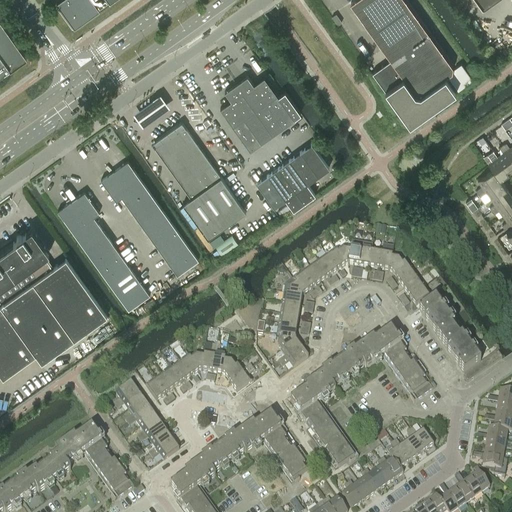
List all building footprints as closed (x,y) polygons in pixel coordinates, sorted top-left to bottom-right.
[(56,0),(57,0),(56,1),(72,22),(73,22),(74,24),(99,6),(98,4),(103,0),(56,0)] [(354,0),(350,3),(390,59),(388,61),(385,57),(373,66),(375,69),(372,72),(392,100),(409,124),(455,91),(444,76),(451,71),(452,66),(405,0),(354,0)] [(331,16),(337,25),(341,22),(336,13),(331,16)] [(0,72),(8,67),(9,69),(10,69),(26,58),(26,57),(0,20),(0,72)] [(448,76),(458,90),(472,80),(460,63),(454,68),(453,72),(448,76)] [(236,83),(255,110),(266,102),(277,94),(264,76),(253,84),(247,75),(236,83)] [(233,125),(244,117),(255,110),(236,83),(224,91),(230,100),(220,107),(233,125)] [(278,96),(277,94),(266,102),(283,126),(300,114),(284,91),(278,96)] [(160,93),(133,113),(142,126),(170,107),(160,93)] [(283,126),(266,102),(255,110),(272,134),(283,126)] [(255,110),(244,117),(261,142),(272,134),(255,110)] [(261,142),(244,117),(233,125),(250,150),(261,142)] [(509,118),(503,123),(507,128),(511,124),(511,122),(510,119),(509,118)] [(245,211),(181,121),(155,140),(156,142),(156,146),(154,147),(190,197),(182,203),(207,238),(245,211)] [(311,143),(300,151),(318,175),(329,167),(311,143)] [(506,143),(502,144),(511,158),(511,145),(509,148),(506,143)] [(508,172),(511,169),(511,158),(502,144),(499,147),(503,152),(497,156),(508,172)] [(307,183),(318,175),(300,151),(289,158),(307,183)] [(508,172),(497,156),(492,160),(487,154),(483,157),(488,164),(492,169),(493,169),(499,178),(508,172)] [(307,183),(289,158),(278,166),(296,191),(304,202),(315,194),(307,183)] [(114,169),(129,190),(142,181),(127,160),(114,169)] [(278,166),(267,174),(285,199),(293,210),(304,202),(296,191),(278,166)] [(115,200),(121,196),(129,190),(114,169),(100,179),(115,200)] [(493,169),(492,169),(477,180),(481,186),(476,190),(478,194),(499,178),(493,169)] [(274,206),(285,199),(267,174),(256,182),(274,206)] [(490,198),(506,187),(499,178),(478,194),(481,196),(486,192),(490,198)] [(135,216),(156,200),(142,181),(129,190),(121,196),(135,216)] [(491,211),(511,195),(506,187),(490,198),(494,203),(489,207),(491,211)] [(71,200),(85,221),(93,216),(99,212),(84,191),(71,200)] [(499,210),(503,215),(511,208),(511,195),(491,211),(494,213),(499,210)] [(85,221),(71,200),(57,210),(72,231),(85,221)] [(149,235),(170,220),(156,200),(135,216),(149,235)] [(473,203),(468,206),(472,212),(476,208),(477,208),(473,203)] [(511,222),(511,208),(503,215),(507,221),(502,224),(504,229),(511,222)] [(107,235),(93,216),(85,221),(72,231),(86,250),(107,235)] [(179,233),(173,224),(170,220),(149,235),(158,248),(179,233)] [(32,281),(73,339),(107,315),(65,257),(53,266),(45,255),(49,253),(31,228),(22,235),(21,234),(20,234),(19,234),(17,234),(16,235),(16,236),(15,237),(16,238),(16,239),(7,246),(5,247),(30,282),(32,281)] [(167,261),(188,246),(179,233),(158,248),(167,261)] [(100,270),(121,255),(107,235),(86,250),(100,270)] [(232,235),(215,246),(221,255),(238,243),(232,235)] [(358,266),(362,244),(351,242),(350,248),(351,249),(348,264),(352,265),(352,269),(357,270),(358,270),(358,266)] [(362,244),(358,266),(358,270),(362,271),(363,267),(368,268),(372,249),(372,245),(362,244)] [(188,246),(167,261),(177,274),(198,259),(188,246)] [(383,246),(382,251),(379,270),(389,271),(391,255),(392,255),(393,248),(383,246)] [(0,299),(2,302),(0,304),(0,305),(35,354),(41,362),(73,339),(32,281),(30,282),(5,247),(4,249),(3,248),(0,250),(0,299)] [(351,249),(350,248),(342,247),(336,252),(344,263),(345,265),(348,264),(351,249)] [(382,251),(372,249),(368,268),(379,270),(382,251)] [(337,271),(344,266),(345,265),(344,263),(336,252),(335,250),(326,256),(337,271)] [(109,283),(130,268),(121,255),(100,270),(109,283)] [(389,271),(391,273),(405,264),(404,263),(400,257),(392,255),(391,255),(389,271)] [(318,262),(328,277),(337,271),(326,256),(318,262)] [(320,283),(328,277),(318,262),(309,268),(320,283)] [(391,273),(397,281),(413,270),(406,262),(404,263),(405,264),(391,273)] [(118,296),(140,281),(130,268),(109,283),(118,296)] [(312,289),(320,283),(309,268),(301,274),(312,289)] [(397,281),(403,290),(419,279),(413,270),(397,281)] [(292,280),(294,282),(304,295),(312,289),(301,274),(292,280)] [(425,287),(419,279),(403,290),(409,298),(425,287)] [(140,281),(118,296),(128,309),(149,294),(140,281)] [(287,287),(286,294),(286,295),(302,298),(302,297),(304,295),(294,282),(287,287)] [(431,296),(425,287),(409,298),(416,307),(431,296)] [(284,294),(282,305),(300,308),(302,298),(286,295),(286,294),(284,294)] [(0,373),(2,377),(35,354),(0,305),(0,304),(2,302),(0,299),(0,373)] [(145,304),(143,305),(147,311),(156,304),(154,301),(152,299),(145,304)] [(418,311),(441,342),(458,331),(435,299),(418,311)] [(282,305),(280,315),(298,318),(300,308),(282,305)] [(280,315),(278,325),(297,328),(298,318),(280,315)] [(277,336),(279,336),(295,338),(297,328),(278,325),(277,336)] [(364,368),(365,370),(384,357),(416,402),(432,390),(390,331),(374,342),(373,340),(355,353),(354,353),(364,368)] [(458,331),(441,342),(464,374),(480,362),(458,331)] [(278,344),(282,350),(283,351),(296,341),(295,338),(279,336),(278,344)] [(278,362),(280,365),(302,350),(296,341),(283,351),(282,350),(280,352),(284,357),(278,362)] [(204,352),(204,355),(202,371),(212,372),(216,346),(212,345),(211,353),(204,352)] [(216,346),(212,372),(222,374),(224,358),(225,358),(225,356),(219,355),(220,347),(219,346),(216,346)] [(308,358),(302,350),(280,365),(282,368),(289,364),(293,369),(308,358)] [(321,374),(322,376),(323,376),(333,390),(334,390),(364,368),(354,353),(355,353),(353,351),(321,374)] [(198,371),(202,371),(204,355),(196,353),(189,358),(198,371)] [(189,358),(188,356),(179,362),(190,377),(198,371),(189,358)] [(224,376),(238,366),(237,366),(233,359),(225,358),(224,358),(222,374),(224,376)] [(190,377),(179,362),(171,368),(182,383),(190,377)] [(224,376),(230,384),(252,369),(250,365),(243,370),(239,364),(237,366),(238,366),(224,376)] [(182,383),(171,368),(162,374),(173,390),(182,383)] [(254,372),(252,369),(230,384),(237,393),(252,382),(248,376),(254,372)] [(162,374),(154,380),(165,395),(173,390),(162,374)] [(323,376),(322,376),(304,389),(306,391),(290,402),(338,469),(354,458),(317,405),(335,392),(334,390),(333,390),(323,376)] [(165,395),(154,380),(145,387),(156,402),(165,395)] [(115,408),(137,392),(130,383),(115,394),(119,400),(113,404),(115,408)] [(511,393),(500,391),(499,399),(498,401),(511,403),(511,393)] [(128,411),(143,400),(137,392),(115,408),(117,411),(124,406),(128,411)] [(511,413),(511,403),(498,401),(499,399),(493,398),(493,402),(498,403),(497,411),(511,413)] [(127,424),(149,409),(143,400),(128,411),(131,416),(124,421),(127,424)] [(139,428),(155,417),(149,409),(127,424),(129,427),(136,423),(139,428)] [(511,423),(511,413),(497,411),(495,418),(495,420),(511,423)] [(244,453),(244,454),(245,456),(264,442),(292,482),(308,470),(270,416),(254,428),(253,426),(235,438),(234,439),(244,453)] [(139,441),(160,425),(155,417),(139,428),(143,433),(136,438),(139,441)] [(511,432),(511,423),(495,420),(495,418),(490,417),(489,421),(495,422),(493,429),(493,430),(507,432),(511,433),(511,432)] [(151,444),(166,433),(160,425),(139,441),(141,444),(148,439),(151,444)] [(55,451),(58,455),(67,467),(68,467),(85,455),(117,500),(134,488),(91,429),(75,440),(74,438),(55,451)] [(412,429),(409,431),(424,452),(433,446),(423,431),(417,435),(412,429)] [(505,442),(507,432),(493,430),(493,429),(488,429),(487,436),(487,438),(505,442)] [(411,440),(406,444),(416,458),(424,452),(409,431),(406,433),(411,440)] [(150,457),(172,442),(166,433),(151,444),(155,449),(148,454),(150,457)] [(201,459),(202,461),(203,461),(213,475),(214,475),(244,454),(244,453),(234,439),(235,438),(233,436),(201,459)] [(504,451),(505,442),(487,438),(487,436),(482,436),(481,440),(486,441),(485,448),(504,451)] [(396,440),(393,443),(408,464),(416,458),(406,444),(401,447),(396,440)] [(172,442),(150,457),(153,461),(159,456),(163,461),(179,451),(172,442)] [(389,456),(392,460),(399,470),(400,470),(408,464),(393,443),(389,445),(394,452),(389,456)] [(502,461),(504,451),(485,448),(484,455),(479,455),(478,459),(483,459),(484,457),(502,461)] [(70,471),(68,467),(67,467),(58,455),(27,477),(37,492),(38,494),(70,471)] [(507,461),(502,461),(484,457),(483,459),(482,467),(494,469),(493,475),(504,477),(507,461)] [(383,459),(380,461),(394,481),(403,474),(400,470),(399,470),(392,460),(387,464),(383,459)] [(215,477),(214,475),(213,475),(203,461),(202,461),(184,474),(186,477),(170,488),(187,511),(212,511),(197,490),(215,477)] [(380,468),(375,472),(386,487),(394,481),(380,461),(377,463),(380,468)] [(476,474),(470,479),(481,494),(489,488),(479,473),(480,472),(477,468),(473,470),(476,474)] [(366,470),(363,473),(377,492),(386,487),(375,472),(370,476),(366,470)] [(369,498),(377,492),(363,473),(360,475),(364,480),(359,484),(369,498)] [(8,511),(37,492),(27,477),(26,475),(0,493),(0,506),(3,511),(8,511)] [(473,500),(462,484),(464,483),(461,479),(457,481),(461,485),(454,490),(465,505),(473,500)] [(473,500),(481,494),(470,479),(464,483),(462,484),(473,500)] [(361,504),(369,498),(359,484),(354,487),(350,482),(347,485),(361,504)] [(352,511),(361,504),(347,485),(344,487),(347,492),(341,496),(352,511)] [(135,497),(144,491),(141,486),(132,493),(135,497)] [(458,511),(447,495),(448,494),(445,490),(442,492),(445,496),(439,501),(446,511),(458,511)] [(462,511),(468,508),(465,505),(454,490),(448,494),(447,495),(458,511),(462,511)] [(306,493),(301,497),(305,503),(310,499),(306,493)] [(446,511),(439,501),(436,497),(428,503),(434,511),(446,511)] [(327,498),(324,501),(332,511),(345,511),(337,499),(331,503),(327,498)] [(298,505),(295,500),(290,503),(293,508),(298,505)] [(332,511),(324,501),(321,503),(325,508),(320,511),(319,511),(332,511)] [(434,511),(428,503),(420,508),(422,511),(434,511)]
